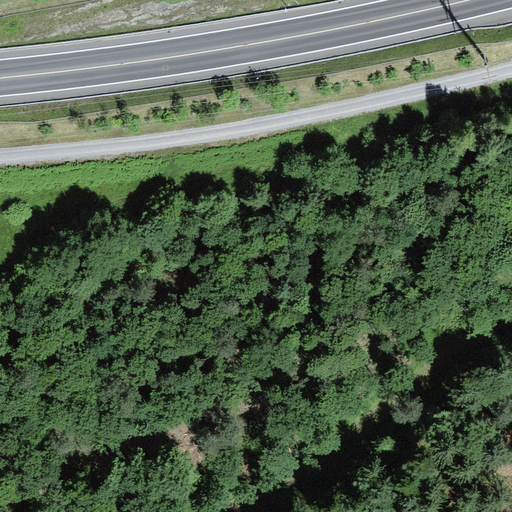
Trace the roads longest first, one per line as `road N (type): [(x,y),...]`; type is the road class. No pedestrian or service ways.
road 1 (track): [(0,161),(292,122),(511,69)]
road 2 (trunk): [(470,0),(234,50),(0,77)]
road 3 (track): [(248,511),(511,331)]
